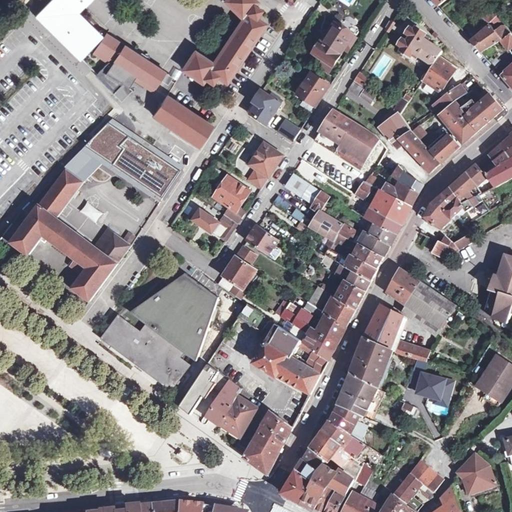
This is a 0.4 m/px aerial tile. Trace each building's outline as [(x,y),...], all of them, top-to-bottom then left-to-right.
[(82,63),(84,61),(41,21),(60,0),(54,0),(36,19),(82,63)] [(60,0),(41,21),(84,61),(103,41),(76,15),(84,6),(87,9),(95,0),(60,0)] [(228,0),(226,2),(244,20),(214,65),(196,53),(185,70),(204,83),(206,80),(214,85),(220,77),(228,83),(266,26),(258,19),(263,12),(255,6),(258,3),(254,0),(228,0)] [(325,44),(324,43),(317,54),(324,60),(320,66),(330,74),(348,49),(351,52),(359,39),(338,24),(331,35),(325,44)] [(503,40),(492,26),(473,42),(484,53),(503,40)] [(437,66),(441,59),(446,52),(426,38),(428,35),(418,29),(417,30),(413,28),(409,34),(413,37),(410,42),(406,39),(402,45),(405,48),(405,49),(415,56),(417,53),(437,66)] [(325,44),(331,35),(326,32),(320,41),(324,43),(325,44)] [(511,33),(503,40),(509,50),(511,48),(511,33)] [(131,89),(137,80),(155,92),(168,73),(109,35),(96,54),(111,64),(99,76),(117,93),(125,85),(131,89)] [(441,59),(437,66),(426,81),(443,92),(459,71),(441,59)] [(357,81),(369,89),(374,82),(362,73),(357,81)] [(315,114),(332,87),(314,75),(301,94),(308,99),(303,107),(315,114)] [(378,97),(368,90),(356,82),(351,90),(373,104),(378,97)] [(466,83),(439,103),(444,111),(472,92),(466,83)] [(125,85),(117,93),(123,99),(131,89),(125,85)] [(250,113),(268,125),(283,104),(264,91),(250,113)] [(466,107),(460,100),(443,114),(465,144),(505,109),(492,95),(477,108),(472,102),(466,107)] [(214,127),(168,97),(155,117),(200,147),(214,127)] [(411,105),(405,101),(400,108),(396,105),(394,108),(404,115),(411,105)] [(317,141),(338,154),(362,169),(369,159),(382,140),(379,136),(373,132),(337,110),(317,141)] [(403,139),(415,130),(413,127),(404,115),(385,134),(395,145),(403,139)] [(71,164),(88,181),(131,137),(111,123),(71,164)] [(428,134),(422,126),(416,131),(422,138),(428,134)] [(295,144),(303,132),(296,128),(289,139),(295,144)] [(444,163),(429,146),(425,142),(422,138),(416,131),(415,130),(403,139),(395,145),(400,149),(407,143),(433,173),(444,163)] [(429,146),(444,163),(463,147),(453,135),(443,143),(435,133),(425,142),(429,146)] [(511,179),(511,138),(492,155),(502,169),(490,177),(493,180),(497,187),(511,179)] [(390,150),(382,140),(369,159),(370,159),(380,166),(390,150)] [(338,154),(317,141),(310,151),(331,165),(337,156),(338,154)] [(252,166),(271,179),(286,157),(267,144),(252,166)] [(481,165),(490,177),(502,169),(492,155),(481,165)] [(337,156),(331,165),(337,168),(331,177),(357,194),(365,182),(368,183),(373,176),(380,166),(370,159),(362,171),(337,156)] [(304,160),(298,169),(313,177),(318,169),(304,160)] [(138,186),(154,197),(170,174),(154,163),(138,186)] [(88,181),(71,164),(66,169),(86,182),(88,181)] [(395,177),(402,182),(407,172),(402,166),(395,177)] [(478,166),(469,174),(478,186),(487,178),(478,166)] [(97,247),(59,218),(86,182),(66,169),(35,201),(22,213),(14,224),(23,231),(14,243),(31,256),(46,236),(77,259),(71,267),(84,277),(75,288),(92,302),(134,247),(109,230),(97,247)] [(402,182),(403,182),(421,192),(426,184),(407,172),(402,182)] [(315,204),(325,191),(296,173),(287,186),(315,204)] [(478,186),(469,174),(461,181),(470,194),(478,186)] [(386,193),(391,185),(373,176),(368,183),(386,193)] [(217,197),(239,212),(253,192),(231,177),(217,197)] [(497,187),(493,180),(478,186),(484,194),(497,187)] [(474,199),(470,194),(461,181),(452,189),(465,205),(474,199)] [(386,193),(413,208),(421,192),(403,182),(399,189),(391,185),(386,193)] [(478,186),(470,194),(474,199),(480,195),(480,196),(484,194),(478,186)] [(465,205),(452,189),(434,205),(427,218),(434,224),(442,228),(466,207),(464,206),(465,205)] [(325,191),(315,204),(315,205),(322,210),(323,210),(326,206),(333,196),(325,191)] [(403,225),(413,208),(386,193),(379,207),(377,210),(403,225)] [(355,200),(367,208),(371,202),(359,194),(355,200)] [(464,206),(466,207),(469,211),(483,201),(480,196),(480,195),(474,199),(465,205),(464,206)] [(310,227),(315,220),(280,196),(275,203),(304,222),(310,227)] [(479,215),(488,210),(484,203),(475,209),(479,215)] [(326,206),(323,210),(346,224),(349,219),(326,206)] [(227,216),(240,225),(249,212),(244,208),(240,215),(232,209),(227,216)] [(368,217),(372,220),(377,210),(373,208),(368,217)] [(196,220),(214,233),(221,223),(203,210),(196,220)] [(340,234),(346,224),(323,210),(322,210),(315,220),(310,227),(312,228),(332,240),(335,241),(340,234)] [(398,235),(403,225),(377,210),(372,220),(376,222),(398,235)] [(240,225),(227,216),(222,224),(230,229),(224,239),(229,242),(240,225)] [(312,228),(310,227),(304,222),(300,228),(308,233),(312,228)] [(392,245),(398,235),(376,222),(371,232),(392,245)] [(340,234),(355,242),(361,232),(346,224),(340,234)] [(249,242),(261,250),(277,260),(284,251),(277,247),(282,241),(260,226),(249,242)] [(364,246),(386,257),(392,245),(371,232),(364,246)] [(340,234),(335,241),(333,244),(380,269),(386,257),(364,246),(355,242),(340,234)] [(445,259),(475,241),(471,234),(455,244),(448,237),(443,244),(442,243),(436,253),(445,259)] [(335,241),(332,240),(324,253),(327,255),(333,244),(335,241)] [(380,269),(333,244),(327,255),(343,264),(373,281),(380,269)] [(240,256),(250,263),(256,255),(246,247),(240,256)] [(505,313),(511,315),(511,313),(511,256),(505,254),(499,276),(495,275),(492,283),(497,284),(495,290),(490,307),(497,309),(494,318),(502,321),(505,313)] [(250,263),(240,256),(226,277),(237,284),(244,289),(258,268),(250,263)] [(368,292),(373,281),(343,264),(336,275),(349,282),(368,292)] [(407,304),(423,281),(413,274),(411,277),(401,270),(390,292),(407,304)] [(488,287),(493,275),(478,270),(474,282),(488,287)] [(174,390),(192,365),(183,359),(188,351),(199,358),(220,299),(203,290),(188,276),(137,313),(148,325),(142,333),(120,317),(104,338),(174,390)] [(237,284),(226,277),(221,284),(232,292),(237,284)] [(320,286),(331,293),(338,297),(358,310),(368,292),(349,282),(343,292),(340,290),(338,293),(318,281),(317,284),(320,286)] [(423,281),(407,304),(441,328),(443,325),(445,327),(448,323),(446,321),(457,305),(423,281)] [(320,286),(316,295),(328,302),(331,293),(320,286)] [(328,302),(316,295),(312,303),(325,311),(328,302)] [(358,310),(338,297),(330,315),(349,327),(358,310)] [(240,314),(246,305),(241,302),(235,311),(240,314)] [(349,327),(330,315),(322,332),(309,323),(314,317),(292,302),(288,309),(303,320),(299,326),(336,352),(349,327)] [(321,317),(325,311),(312,303),(309,308),(321,317)] [(268,324),(272,319),(250,304),(240,318),(262,333),(268,324)] [(367,336),(392,350),(394,346),(407,316),(383,304),(367,336)] [(295,324),(299,326),(303,320),(288,309),(283,316),(295,324)] [(505,313),(502,321),(509,323),(511,315),(505,313)] [(270,325),(264,336),(270,340),(258,363),(313,395),(331,361),(305,342),(303,346),(314,355),(310,364),(296,353),(302,340),(290,331),(272,319),(268,324),(270,325)] [(331,361),(336,352),(299,326),(295,324),(290,331),(302,340),(305,342),(331,361)] [(392,350),(367,336),(353,373),(380,388),(395,351),(392,350)] [(305,342),(302,340),(296,353),(310,364),(314,355),(303,346),(305,342)] [(406,356),(428,362),(432,352),(401,343),(400,346),(397,353),(406,356)] [(485,391),(498,399),(511,376),(511,367),(493,356),(476,386),(485,391)] [(221,385),(227,374),(207,363),(183,405),(198,413),(215,382),(221,385)] [(474,373),(459,370),(457,375),(472,380),(474,373)] [(454,379),(422,371),(417,392),(438,397),(437,402),(448,405),(454,379)] [(378,391),(380,388),(353,373),(341,404),(362,416),(364,417),(368,411),(369,409),(378,391)] [(210,417),(222,426),(240,396),(245,389),(235,381),(210,417)] [(378,391),(369,409),(377,412),(386,395),(378,391)] [(498,399),(485,391),(481,396),(495,405),(498,399)] [(386,404),(413,417),(417,408),(391,395),(386,404)] [(240,396),(222,426),(244,438),(262,409),(240,396)] [(336,414),(359,422),(368,427),(371,420),(364,417),(362,416),(341,404),(336,414)] [(360,440),(364,434),(367,429),(368,427),(359,422),(336,414),(332,422),(360,440)] [(252,439),(275,453),(287,433),(265,419),(252,439)] [(370,446),(360,440),(332,422),(324,432),(343,445),(342,446),(358,458),(362,452),(377,462),(381,455),(369,447),(370,446)] [(330,461),(342,446),(343,445),(324,432),(322,435),(313,448),(330,461)] [(275,453),(252,439),(240,460),(262,473),(275,453)] [(112,445),(100,446),(101,458),(113,456),(112,445)] [(330,461),(313,448),(310,453),(306,460),(323,471),(327,465),(338,473),(342,469),(355,480),(367,487),(369,482),(375,470),(366,463),(358,458),(342,446),(330,461)] [(186,463),(191,455),(180,448),(175,455),(186,463)] [(472,496),(497,487),(491,468),(476,455),(460,473),(467,481),(472,496)] [(316,483),(303,504),(317,509),(332,487),(347,496),(355,480),(342,469),(338,473),(327,465),(323,471),(306,460),(299,471),(316,483)] [(412,474),(433,492),(435,494),(444,481),(422,461),(412,474)] [(285,493),(303,504),(316,483),(299,471),(285,493)] [(433,492),(412,474),(396,493),(419,511),(420,511),(425,506),(414,495),(419,489),(429,498),(433,492)] [(379,487),(369,482),(367,487),(366,488),(376,494),(379,487)] [(448,505),(459,501),(457,494),(455,485),(450,489),(443,498),(445,503),(447,502),(448,505)] [(323,511),(338,511),(347,496),(332,487),(317,509),(323,511)] [(376,494),(366,488),(361,497),(376,505),(380,496),(376,494)] [(390,501),(395,495),(385,490),(381,495),(390,501)] [(361,497),(355,494),(345,511),(383,511),(384,510),(376,505),(361,497)] [(388,503),(398,511),(417,511),(407,506),(395,495),(390,501),(388,503)] [(462,511),(459,501),(448,505),(450,511),(448,511),(462,511)] [(398,511),(388,503),(384,510),(383,511),(398,511)]
